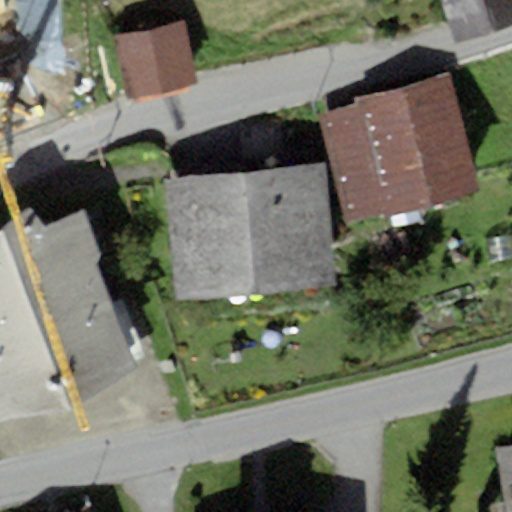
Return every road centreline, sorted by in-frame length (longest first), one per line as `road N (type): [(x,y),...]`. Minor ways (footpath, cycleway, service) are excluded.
road 1 (residential): [(0,178),(252,88),(439,50),(511,26)]
road 2 (residential): [(0,483),(511,369)]
